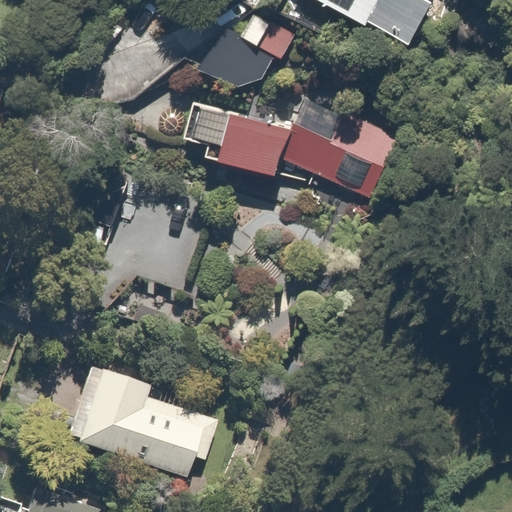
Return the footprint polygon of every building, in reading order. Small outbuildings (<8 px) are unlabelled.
[(307,0),(378,39),(392,14),(379,7),(383,0),(307,0)] [(220,32),(196,76),(233,97),(249,91),(269,66),(274,69),(288,44),(245,19),(233,40),(220,32)] [(193,159),(189,174),(263,192),(269,174),(359,211),(388,147),(290,112),(279,141),(178,116),(169,153),(193,159)] [(139,391),(77,371),(52,449),(180,490),(197,436),(132,415),(139,391)] [(65,511),(17,497),(12,511),(65,511)]
